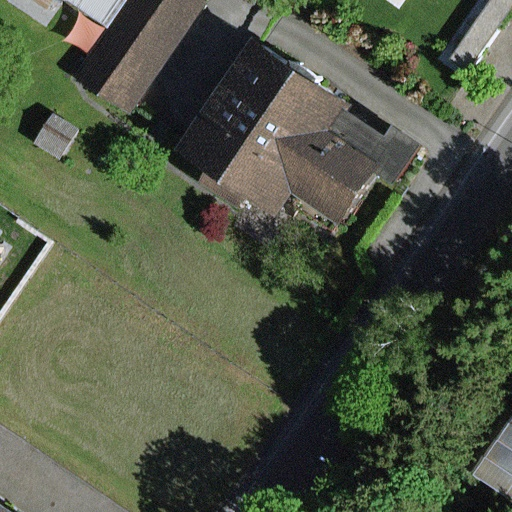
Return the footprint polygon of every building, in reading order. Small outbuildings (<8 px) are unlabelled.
[(98,0),(132,24),(96,74),(147,110),(224,0),(98,0)] [(278,32),(190,164),(262,212),(285,179),(358,227),(406,156),(422,167),(440,140),(278,32)] [(0,304),(44,245),(0,212),(0,304)] [(511,491),(511,422),(479,468),(511,491)] [(0,472),(0,511),(25,511),(36,498),(0,472)] [(56,511),(36,498),(25,511),(56,511)]
